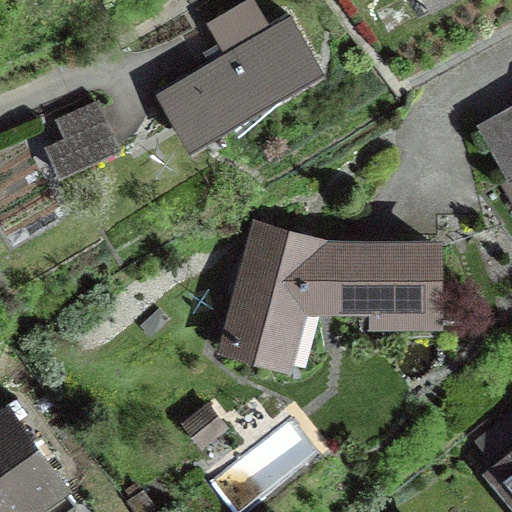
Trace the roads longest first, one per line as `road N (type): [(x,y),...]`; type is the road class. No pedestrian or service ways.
road 1 (residential): [(409,209),(431,120),(447,99),(511,59)]
road 2 (residential): [(0,114),(128,72)]
